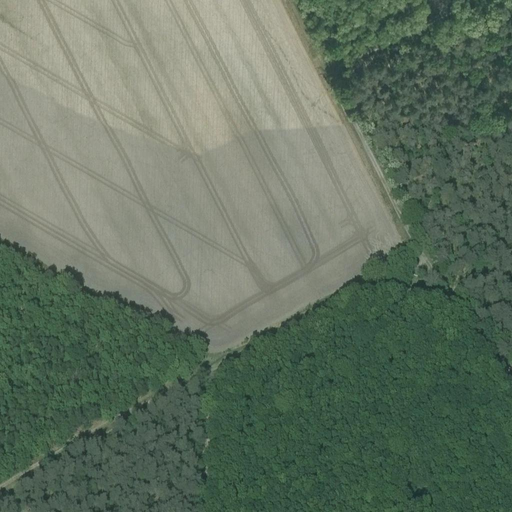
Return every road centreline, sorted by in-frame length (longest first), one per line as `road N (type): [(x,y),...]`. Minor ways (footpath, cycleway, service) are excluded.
road 1 (track): [(208,370),(0,488)]
road 2 (track): [(511,380),(424,259)]
road 3 (track): [(206,511),(208,370)]
